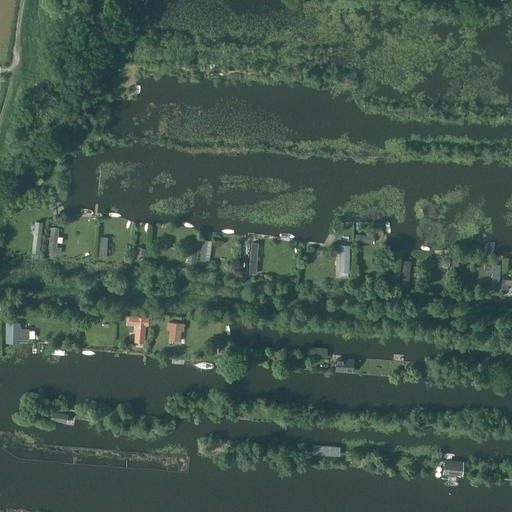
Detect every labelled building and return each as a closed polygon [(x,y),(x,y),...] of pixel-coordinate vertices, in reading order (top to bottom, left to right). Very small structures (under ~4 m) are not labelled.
[(39,253),(42,222),(35,221),(34,229),(32,229),(32,232),(33,232),(31,252),(32,252),(32,259),(38,259),(38,252),(39,253)] [(60,254),(61,248),(56,247),(58,228),(54,227),(50,227),(47,254),(51,255),(55,255),(55,254),(60,254)] [(355,240),(372,242),(373,237),(355,234),(355,240)] [(99,257),(106,258),(108,237),(100,236),(99,257)] [(208,268),(212,241),(202,240),(198,266),(208,268)] [(189,242),(187,263),(194,264),(196,243),(189,242)] [(256,274),(257,260),(260,260),(260,258),(257,257),(258,243),(251,243),(249,274),(256,274)] [(142,247),(137,246),(136,254),(145,255),(146,249),(142,248),(142,247)] [(349,246),(340,246),(340,272),(348,273),(349,246)] [(400,280),(408,281),(410,261),(402,260),(400,280)] [(494,264),(493,283),(500,283),(501,265),(494,264)] [(511,286),(511,280),(504,280),(504,284),(503,284),(503,290),(509,290),(509,286),(511,286)] [(129,316),(128,325),(135,326),(134,343),(144,344),(146,327),(148,327),(149,318),(129,316)] [(185,323),(169,321),(168,326),(171,327),(170,338),(181,339),(182,328),(185,328),(185,323)] [(20,322),(6,322),(6,342),(20,343),(20,339),(27,339),(27,328),(21,328),(21,326),(20,326),(20,322)] [(342,357),(337,357),(336,369),(343,370),(343,371),(353,371),(354,359),(343,360),(342,357)] [(68,416),(53,414),(52,420),(67,423),(68,416)] [(308,438),(307,450),(343,453),(344,441),(308,438)] [(465,461),(446,459),(443,476),(465,477),(465,461)]
